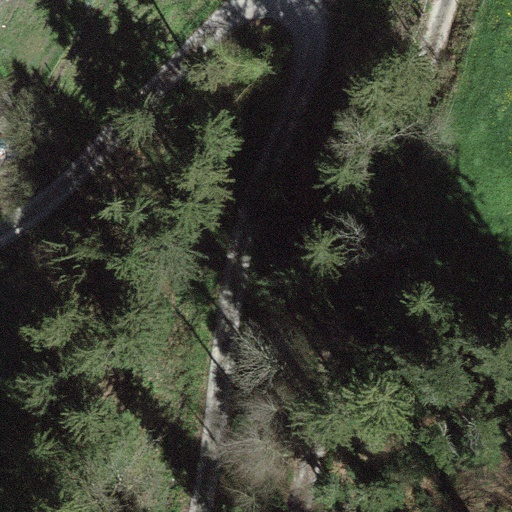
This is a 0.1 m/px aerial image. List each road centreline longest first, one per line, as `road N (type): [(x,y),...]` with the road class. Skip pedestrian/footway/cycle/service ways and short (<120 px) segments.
road 1 (track): [(302,511),(392,162),(444,0)]
road 2 (track): [(297,0),(308,15),(309,49),(234,257),(198,511)]
road 3 (track): [(0,233),(45,204),(202,39),(250,0)]
